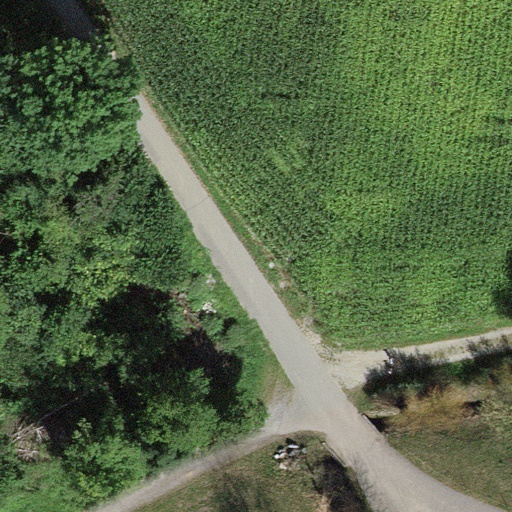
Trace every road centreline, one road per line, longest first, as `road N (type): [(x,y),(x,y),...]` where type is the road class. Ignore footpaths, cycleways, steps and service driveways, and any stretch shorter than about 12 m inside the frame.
road 1 (unclassified): [(430,511),(340,420),(58,0)]
road 2 (track): [(511,341),(322,392),(110,511)]
